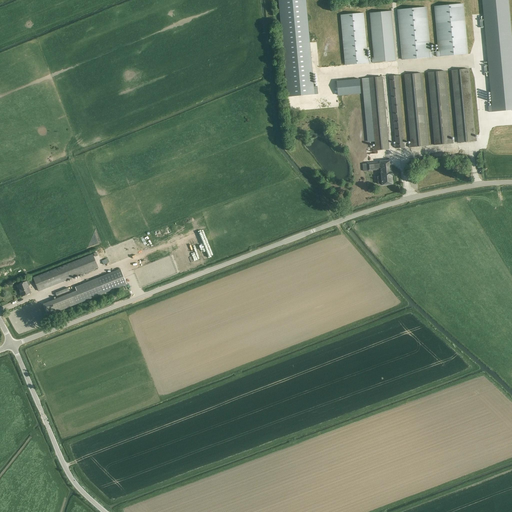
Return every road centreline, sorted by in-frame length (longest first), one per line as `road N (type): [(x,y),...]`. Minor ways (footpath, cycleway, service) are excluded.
road 1 (unclassified): [(12,345),(411,197),(511,182)]
road 2 (unclassified): [(103,511),(62,463),(12,345)]
